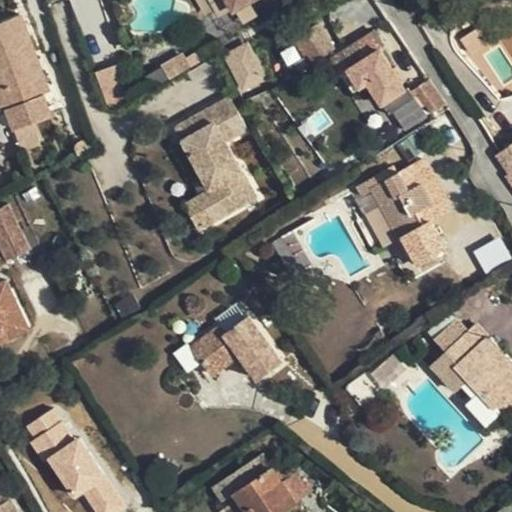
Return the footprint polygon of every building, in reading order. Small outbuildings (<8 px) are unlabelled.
[(224,0),(231,14),(259,0),(224,0)] [(21,14),(0,21),(0,83),(41,67),(21,14)] [(323,55),(335,47),(319,25),(297,38),(308,53),(310,52),(316,59),(323,55)] [(398,86),(393,79),(381,61),(386,57),(376,42),(334,68),(346,85),(359,76),(371,93),(375,92),(389,110),(406,98),(398,86)] [(270,80),(252,45),(229,57),(247,92),(270,80)] [(171,76),(192,63),(184,50),(163,62),(171,76)] [(122,61),(98,70),(113,107),(137,97),(122,61)] [(41,67),(34,70),(40,86),(47,83),(41,67)] [(34,70),(0,83),(0,102),(6,120),(10,118),(18,139),(55,125),(47,103),(54,101),(47,83),(40,86),(34,70)] [(398,76),(393,79),(398,86),(402,82),(398,76)] [(447,102),(432,78),(424,81),(420,78),(410,86),(424,105),(430,102),(436,110),(447,102)] [(253,132),(235,98),(194,120),(201,134),(187,141),(213,191),(216,198),(206,203),(217,224),(259,202),(230,144),(253,132)] [(511,173),(509,176),(511,179),(511,144),(500,153),(511,170),(511,173)] [(407,234),(406,235),(421,262),(439,253),(438,249),(446,244),(432,220),(425,206),(434,201),(424,182),(413,187),(403,170),(382,182),(376,174),(359,184),(365,194),(374,189),(383,205),(389,203),(407,234)] [(450,198),(437,174),(424,182),(434,201),(425,206),(432,220),(445,212),(440,202),(450,198)] [(216,198),(213,191),(186,205),(200,232),(217,224),(206,203),(216,198)] [(9,203),(0,207),(0,242),(8,259),(31,248),(9,203)] [(401,237),(406,235),(407,234),(389,203),(383,205),(401,237)] [(483,271),(510,258),(500,237),(472,250),(483,271)] [(8,280),(0,284),(0,339),(29,325),(8,280)] [(447,349),(464,368),(475,381),(461,395),(481,417),(511,389),(511,360),(489,335),(485,335),(475,323),(469,329),(458,316),(435,336),(447,349)] [(241,356),(249,366),(260,378),(284,361),(250,317),(228,332),(222,324),(193,345),(215,375),(236,359),(241,356)] [(449,381),(464,368),(447,349),(437,357),(435,366),(449,381)] [(244,369),(249,366),(241,356),(236,359),(244,369)] [(121,511),(61,404),(25,424),(69,501),(84,493),(94,511),(121,511)] [(229,479),(236,490),(273,465),(267,455),(229,479)] [(285,457),(273,465),(299,502),(310,495),(285,457)] [(273,465),(236,490),(250,511),(300,511),(304,510),(299,502),(273,465)]
